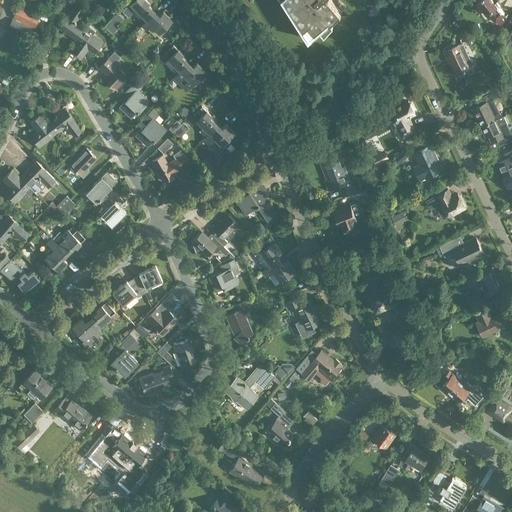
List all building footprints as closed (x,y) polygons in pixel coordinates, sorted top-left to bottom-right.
[(135,9),(146,20),(155,12),(147,4),(148,3),(145,0),(133,0),(123,11),(128,16),(135,9)] [(284,0),(309,40),(342,12),(331,0),(284,0)] [(504,21),(501,17),(506,14),(499,6),(500,5),(497,2),(494,3),(491,0),(479,0),(478,1),(487,14),(489,13),(496,21),(499,25),(504,21)] [(71,49),(71,50),(85,30),(75,23),(76,22),(75,21),(83,11),(76,5),(67,17),(66,16),(58,27),(77,41),(71,49)] [(39,17),(18,7),(13,17),(34,28),(39,17)] [(159,16),(155,12),(146,20),(146,21),(142,25),(147,30),(151,25),(161,35),(166,30),(164,28),(171,20),(163,12),(159,16)] [(20,30),(23,24),(12,19),(9,25),(20,30)] [(113,34),(119,28),(117,25),(111,20),(105,26),(113,34)] [(23,24),(20,30),(17,36),(23,38),(28,27),(23,24)] [(17,36),(20,30),(9,25),(9,26),(6,30),(17,36)] [(71,50),(81,57),(88,48),(94,53),(102,42),(92,35),(95,31),(88,25),(85,30),(71,50)] [(28,27),(23,38),(28,41),(34,30),(28,27)] [(464,29),(459,34),(469,44),(474,39),(464,29)] [(118,40),(123,44),(127,40),(123,35),(118,40)] [(115,48),(119,43),(115,40),(111,45),(115,48)] [(182,54),(173,45),(159,59),(164,64),(168,60),(180,72),(173,78),(188,64),(180,55),(182,54)] [(456,74),(463,71),(464,72),(466,71),(465,70),(470,67),(467,60),(469,59),(467,55),(465,56),(459,45),(445,51),(456,74)] [(104,80),(113,89),(126,76),(118,67),(121,65),(121,62),(118,59),(120,57),(114,51),(109,56),(110,56),(99,67),(108,76),(104,80)] [(199,81),(197,80),(205,72),(197,63),(192,68),(188,64),(173,78),(186,91),(193,85),(194,86),(199,81)] [(126,92),(130,96),(120,107),(130,117),(135,112),(136,113),(148,101),(137,90),(140,87),(136,82),(126,92)] [(494,99),(500,96),(497,90),(487,95),(489,101),(494,99)] [(489,101),(473,109),(481,126),(503,116),(501,112),(500,112),(494,99),(489,101)] [(415,114),(411,107),(412,106),(411,103),(409,103),(408,101),(391,110),(388,112),(392,119),(390,120),(396,131),(400,129),(403,137),(415,130),(408,118),(415,114)] [(196,121),(208,133),(209,133),(217,125),(209,117),(210,115),(201,107),(188,120),(192,125),(196,121)] [(73,119),(65,109),(47,123),(55,133),(64,126),(65,127),(66,126),(74,137),(81,131),(72,120),(73,119)] [(146,125),(136,135),(147,146),(152,141),(153,141),(165,129),(154,118),(157,115),(152,111),(142,121),(146,125)] [(30,122),(37,131),(30,136),(38,146),(55,133),(47,123),(40,114),(30,122)] [(492,142),(504,137),(507,142),(511,139),(511,132),(504,116),(503,116),(481,126),(486,137),(489,136),(492,142)] [(228,142),(226,141),(234,133),(225,125),(221,129),(217,125),(209,133),(208,133),(199,142),(204,147),(209,142),(217,150),(221,146),(223,147),(228,142)] [(373,136),(362,140),(376,164),(393,155),(389,148),(383,151),(375,135),(373,136)] [(173,144),(167,138),(157,148),(163,154),(173,144)] [(418,165),(413,167),(420,180),(429,176),(442,170),(438,163),(440,163),(431,145),(413,153),(418,165)] [(511,152),(511,145),(503,150),(505,156),(511,152)] [(200,147),(195,152),(204,160),(209,155),(200,147)] [(70,165),(80,174),(96,158),(86,148),(76,158),(72,154),(62,165),(66,169),(70,165)] [(167,165),(162,156),(152,162),(156,169),(155,170),(157,174),(158,173),(163,182),(173,175),(172,173),(190,162),(185,153),(183,148),(173,154),(176,159),(167,165)] [(410,155),(406,149),(395,157),(399,163),(410,155)] [(226,151),(221,155),(226,160),(230,156),(226,151)] [(335,154),(323,159),(331,179),(325,181),(329,190),(339,186),(343,197),(354,192),(353,189),(355,189),(356,191),(361,189),(357,177),(351,179),(352,180),(350,181),(347,173),(343,174),(335,154)] [(511,159),(511,157),(498,163),(511,190),(511,189),(511,159)] [(36,161),(20,177),(29,187),(33,191),(34,192),(43,182),(49,188),(55,181),(44,171),(45,170),(36,161)] [(12,170),(3,179),(11,187),(5,192),(14,201),(24,191),(28,195),(33,191),(29,187),(20,177),(12,170)] [(85,193),(86,193),(87,192),(96,201),(95,202),(98,200),(102,203),(105,200),(113,191),(110,188),(117,181),(107,171),(85,193)] [(366,174),(369,184),(377,181),(374,171),(366,174)] [(264,195),(268,192),(263,185),(238,201),(246,213),(255,207),(256,208),(258,206),(269,223),(277,218),(265,200),(266,200),(264,195)] [(378,185),(366,189),(369,197),(381,192),(378,185)] [(465,208),(458,194),(452,197),(448,189),(438,195),(442,202),(449,217),(465,208)] [(111,205),(101,215),(100,215),(103,218),(103,219),(104,221),(105,220),(111,226),(112,226),(111,225),(124,212),(125,212),(126,212),(119,206),(123,202),(113,191),(105,200),(111,205)] [(75,204),(70,200),(60,210),(65,214),(75,204)] [(352,227),(358,225),(355,218),(363,215),(358,202),(335,211),(340,224),(342,223),(346,232),(353,229),(352,227)] [(11,232),(12,233),(12,232),(23,241),(29,234),(17,224),(18,223),(8,215),(0,224),(0,238),(3,241),(11,232)] [(227,242),(223,238),(237,224),(228,215),(214,229),(218,234),(215,238),(223,246),(227,242)] [(74,245),(76,247),(85,238),(73,226),(69,230),(67,228),(62,234),(60,231),(52,239),(51,238),(66,253),(74,245)] [(217,253),(219,250),(225,256),(229,252),(223,246),(215,238),(211,241),(202,232),(192,242),(192,243),(195,252),(200,249),(209,258),(214,253),(217,253)] [(62,258),(66,253),(51,238),(47,243),(53,250),(44,259),(49,264),(50,263),(58,270),(66,262),(62,258)] [(461,265),(464,264),(465,266),(473,262),(472,260),(484,254),(476,238),(458,246),(455,239),(440,246),(445,257),(455,252),(461,265)] [(268,239),(251,250),(255,256),(255,255),(265,269),(269,266),(270,267),(279,260),(274,253),(280,249),(274,241),(271,244),(268,239)] [(0,270),(15,282),(17,281),(24,290),(38,279),(32,272),(27,276),(14,265),(10,260),(0,270)] [(221,266),(223,271),(209,277),(215,291),(222,288),(222,289),(238,282),(232,268),(236,266),(234,260),(221,266)] [(273,272),(281,283),(287,279),(285,277),(294,271),(287,261),(282,265),(279,260),(270,267),(269,266),(265,269),(262,272),(265,277),(273,272)] [(139,275),(133,278),(139,287),(143,293),(148,291),(146,288),(162,280),(155,266),(139,274),(139,275)] [(499,287),(495,278),(493,279),(489,272),(480,277),(477,271),(467,276),(473,287),(482,283),(489,298),(496,294),(494,290),(497,288),(499,287)] [(139,297),(143,293),(139,287),(133,278),(127,282),(126,281),(112,292),(123,305),(136,294),(139,297)] [(392,304),(394,309),(393,309),(395,316),(407,311),(405,304),(401,306),(395,293),(388,296),(384,288),(368,295),(372,305),(374,304),(376,310),(392,304)] [(302,295),(286,303),(289,308),(294,306),(301,320),(295,323),(302,337),(315,331),(313,326),(320,322),(308,299),(305,301),(302,295)] [(171,326),(177,320),(165,308),(169,305),(164,300),(157,308),(156,308),(146,318),(163,335),(167,331),(168,331),(172,327),(171,326)] [(234,338),(241,344),(246,338),(247,339),(248,337),(248,336),(252,331),(244,315),(250,309),(246,300),(235,305),(237,311),(226,316),(233,332),(234,332),(236,336),(234,338)] [(98,311),(89,318),(97,327),(110,316),(114,321),(119,316),(106,301),(96,309),(98,311)] [(476,315),(479,321),(476,323),(482,336),(485,334),(486,335),(506,325),(510,335),(511,333),(511,314),(510,310),(491,319),(487,310),(476,315)] [(81,318),(72,326),(79,334),(78,336),(88,348),(98,338),(97,336),(102,332),(97,327),(89,318),(85,322),(81,318)] [(139,333),(143,328),(139,324),(134,329),(139,333)] [(117,356),(111,362),(124,375),(137,362),(129,355),(140,344),(130,334),(113,352),(117,356)] [(423,337),(404,345),(410,358),(429,351),(423,337)] [(181,365),(195,360),(187,338),(173,343),(181,365)] [(171,346),(167,342),(157,351),(162,356),(171,346)] [(113,347),(109,343),(105,348),(109,352),(113,347)] [(320,381),(326,385),(341,367),(340,367),(342,365),(335,359),(333,361),(321,351),(309,364),(304,359),(296,369),(302,374),(301,374),(309,380),(318,369),(325,375),(320,381)] [(248,388),(254,380),(264,388),(275,376),(261,364),(243,384),(236,378),(225,391),(230,395),(234,401),(236,400),(246,409),(257,396),(248,388)] [(168,381),(174,379),(169,365),(163,367),(165,371),(154,375),(154,373),(139,378),(145,395),(154,392),(154,391),(170,385),(168,381)] [(41,398),(53,386),(36,369),(24,381),(41,398)] [(283,370),(276,377),(279,381),(287,373),(283,370)] [(472,392),(450,372),(445,377),(448,380),(443,386),(459,400),(461,398),(466,402),(468,399),(475,405),(484,395),(476,388),(472,392)] [(511,376),(509,375),(503,384),(510,389),(511,385),(511,376)] [(71,400),(67,405),(62,401),(53,412),(58,417),(61,413),(80,429),(91,416),(84,410),(83,411),(71,400)] [(511,411),(495,401),(490,410),(505,420),(511,424),(507,431),(511,434),(511,412),(510,411),(511,411)] [(277,419),(266,431),(284,446),(295,434),(288,428),(295,420),(275,402),(270,408),(282,418),(280,421),(277,419)] [(35,403),(23,415),(32,423),(43,411),(35,403)] [(14,441),(20,448),(39,431),(32,424),(14,441)] [(396,434),(381,424),(369,442),(365,440),(360,447),(368,452),(375,441),(386,448),(396,434)] [(145,471),(136,463),(145,453),(122,434),(113,444),(104,436),(89,454),(98,463),(107,453),(116,461),(120,455),(133,466),(120,481),(130,489),(145,471)] [(222,451),(228,441),(228,440),(219,434),(212,445),(222,451)] [(230,442),(225,448),(237,456),(241,449),(230,442)] [(408,469),(411,463),(421,469),(429,456),(414,446),(406,459),(403,456),(401,460),(402,460),(400,463),(403,465),(403,466),(408,469)] [(254,488),(264,473),(239,456),(229,471),(254,488)] [(390,465),(381,481),(390,486),(399,470),(390,465)] [(466,487),(452,478),(448,485),(442,481),(441,484),(434,480),(425,495),(432,499),(436,494),(441,497),(440,498),(454,506),(466,487)] [(210,511),(237,511),(238,511),(227,504),(234,493),(222,485),(215,496),(218,498),(209,511),(210,511)] [(472,495),(462,511),(471,511),(473,508),(479,511),(501,511),(503,508),(484,497),(481,501),(472,495)]
